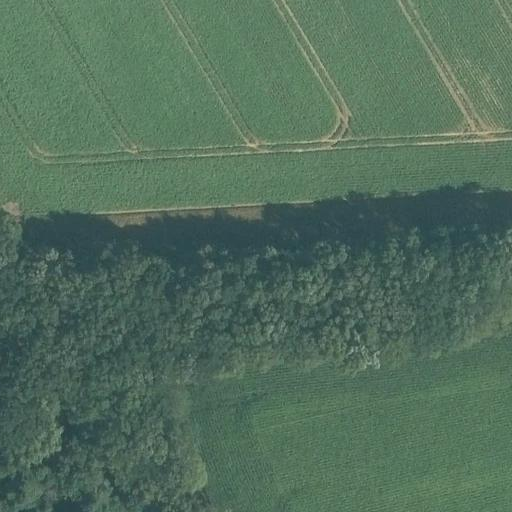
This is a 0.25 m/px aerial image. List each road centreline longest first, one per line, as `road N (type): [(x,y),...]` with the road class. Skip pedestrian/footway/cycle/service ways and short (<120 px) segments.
road 1 (track): [(0,300),(511,264)]
road 2 (track): [(0,329),(147,511)]
